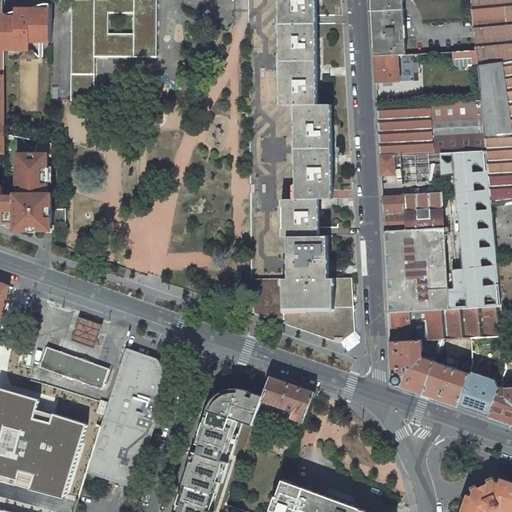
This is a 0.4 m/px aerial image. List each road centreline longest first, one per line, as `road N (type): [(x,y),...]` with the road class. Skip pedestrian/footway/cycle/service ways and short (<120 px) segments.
road 1 (residential): [(385,408),(356,0)]
road 2 (secondary): [(0,272),(204,345)]
road 3 (secondary): [(204,345),(385,408)]
road 4 (residential): [(204,345),(151,511)]
